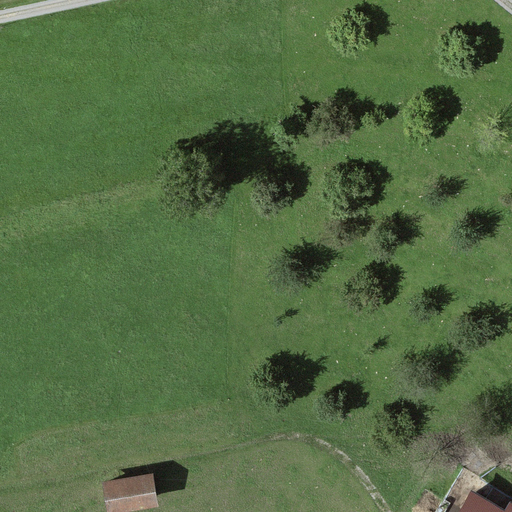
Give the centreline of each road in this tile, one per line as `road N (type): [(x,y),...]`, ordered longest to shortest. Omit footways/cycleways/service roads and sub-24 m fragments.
road 1 (track): [(511,11),(496,0),(93,0),(0,19)]
road 2 (track): [(387,511),(351,459),(293,434),(112,471)]
